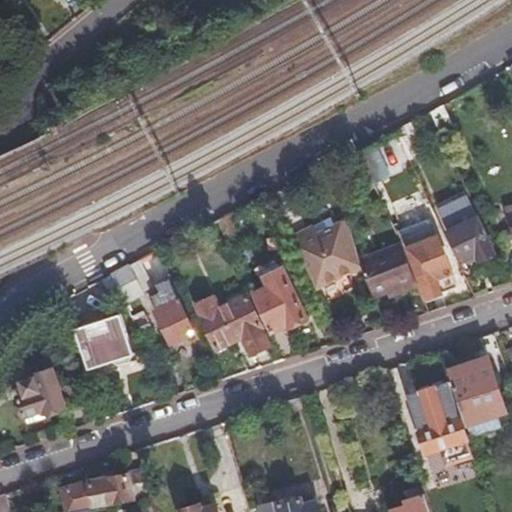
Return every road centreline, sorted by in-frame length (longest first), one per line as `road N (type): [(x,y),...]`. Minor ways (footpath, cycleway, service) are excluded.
road 1 (unclassified): [(0,316),(14,300),(511,30)]
road 2 (residential): [(0,480),(511,310)]
road 3 (unclassified): [(121,0),(39,66),(26,98),(29,129),(0,143)]
